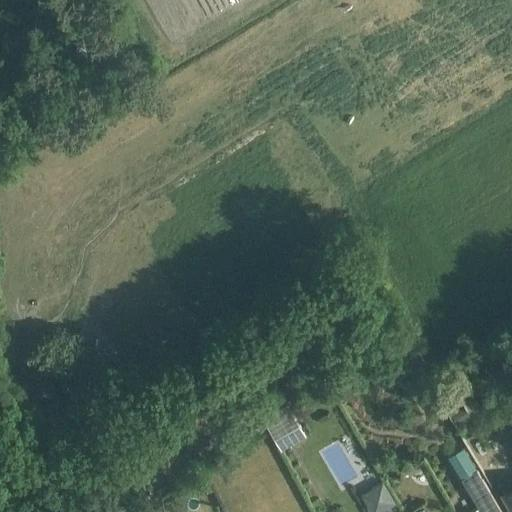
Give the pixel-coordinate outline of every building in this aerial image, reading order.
[(418,350),(396,364),(404,376),(426,362),(418,350)] [(39,417),(37,414),(32,404),(31,404),(22,409),(40,441),(95,410),(85,391),(39,417)] [(459,426),(472,418),(463,403),(450,411),(459,426)] [(296,416),(289,420),(271,431),(282,450),(307,436),(296,416)] [(503,511),(498,502),(490,490),(478,469),(462,478),(474,499),(479,507),(469,511),(503,511)] [(379,511),(396,502),(383,480),(361,493),(372,511),(379,511)]
